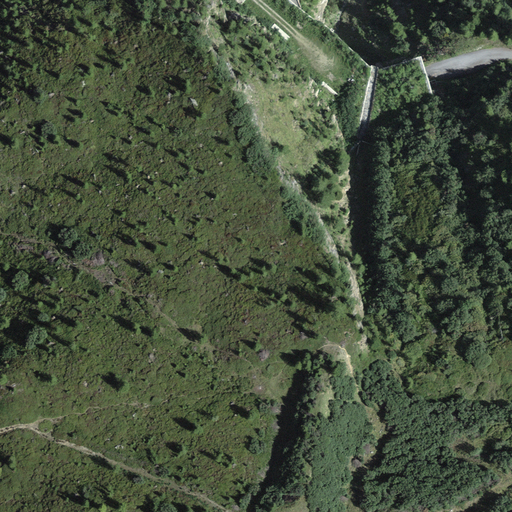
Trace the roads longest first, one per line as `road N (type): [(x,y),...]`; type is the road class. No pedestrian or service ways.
road 1 (primary): [(511,225),(251,0)]
road 2 (track): [(0,433),(32,426),(180,486),(222,511)]
